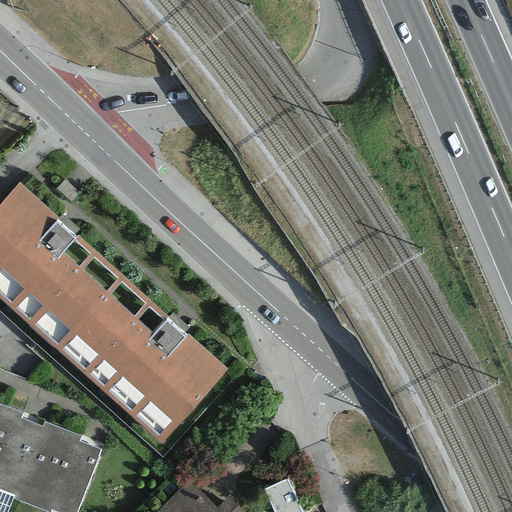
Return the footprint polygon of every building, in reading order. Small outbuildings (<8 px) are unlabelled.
[(0,300),(57,351),(124,277),(18,183),(0,202),(0,300)] [(124,277),(57,351),(161,444),(228,369),(124,277)] [(0,490),(14,496),(13,499),(45,511),(50,511),(51,511),(53,511),(76,511),(99,457),(98,456),(100,450),(80,441),(81,437),(44,422),(42,428),(20,419),(22,414),(0,405),(0,490)] [(273,511),(301,511),(286,479),(263,490),(273,511)] [(157,511),(244,511),(229,497),(217,509),(188,481),(157,511)]
